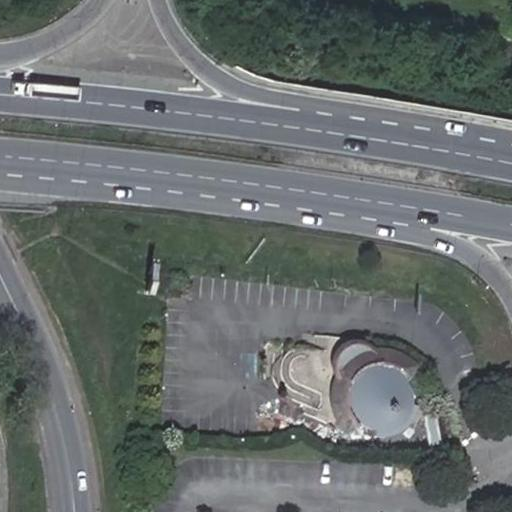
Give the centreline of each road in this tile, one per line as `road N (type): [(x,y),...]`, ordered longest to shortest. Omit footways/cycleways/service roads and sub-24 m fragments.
road 1 (trunk): [(0,177),(425,239),(474,257),(511,296)]
road 2 (trunk): [(511,164),(297,128),(0,94)]
road 3 (trunk): [(0,157),(261,184),(511,226)]
road 4 (trunk): [(511,140),(233,88),(180,41),(161,0)]
road 5 (tertiary): [(74,511),(54,402),(0,275)]
